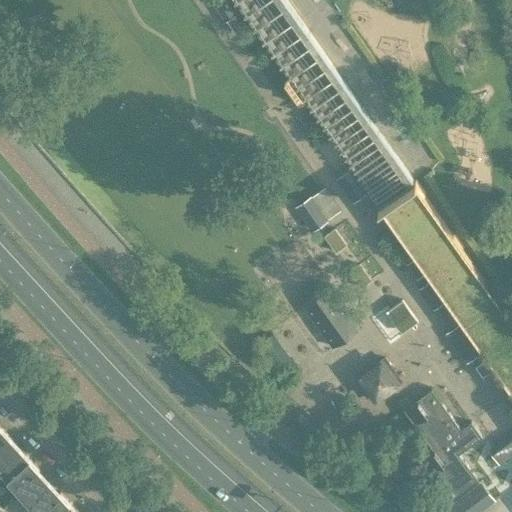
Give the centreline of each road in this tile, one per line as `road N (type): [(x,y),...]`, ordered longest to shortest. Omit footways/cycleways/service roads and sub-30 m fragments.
road 1 (secondary): [(319,511),(161,370),(0,196)]
road 2 (secondary): [(0,267),(246,511)]
road 3 (residential): [(113,511),(0,390)]
